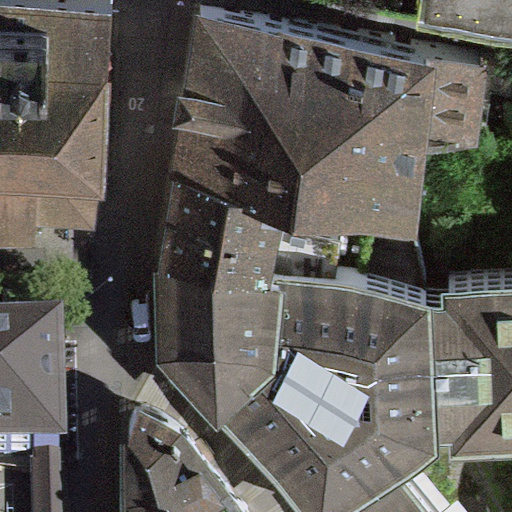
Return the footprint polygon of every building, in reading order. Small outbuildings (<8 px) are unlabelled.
[(92,217),(98,174),(107,167),(111,51),(108,48),(111,0),(0,0),(0,231),(34,230),(35,213),(92,217)] [(336,259),(341,227),(289,223),(296,188),(417,204),(427,126),(485,136),(486,128),(477,127),(479,114),(484,81),(511,87),(511,57),(400,34),(365,27),(201,3),(180,132),(161,251),(267,265),(267,262),(336,259)] [(511,511),(511,258),(440,261),(442,277),(434,278),(433,271),(422,270),(355,259),(336,259),(267,262),(267,265),(161,251),(163,320),(164,341),(217,395),(282,460),(324,511),(511,511)] [(4,341),(0,339),(0,456),(30,456),(59,454),(55,339),(4,341)] [(137,511),(225,511),(243,500),(188,435),(175,418),(148,405),(135,403),(128,429),(130,480),(135,489),(136,496),(137,511)] [(61,511),(59,454),(30,456),(32,511),(61,511)] [(254,511),(243,500),(225,511),(254,511)]
